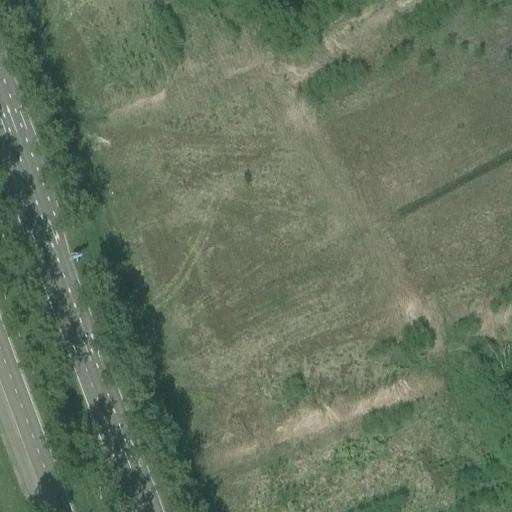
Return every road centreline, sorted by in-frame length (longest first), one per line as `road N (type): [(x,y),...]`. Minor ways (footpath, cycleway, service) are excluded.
road 1 (secondary): [(149,511),(0,108)]
road 2 (secondary): [(0,347),(62,511)]
